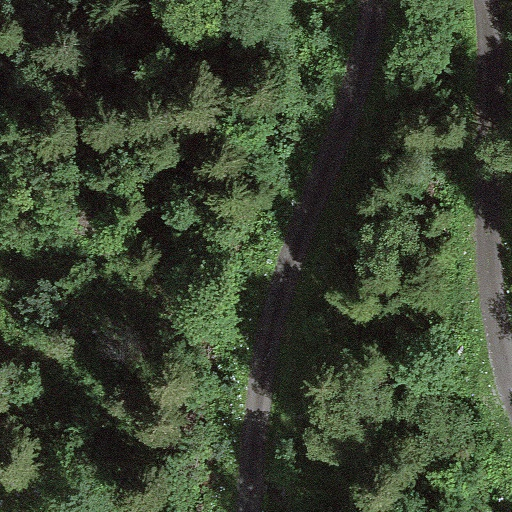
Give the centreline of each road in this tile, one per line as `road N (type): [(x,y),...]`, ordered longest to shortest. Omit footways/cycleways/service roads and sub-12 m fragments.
road 1 (track): [(249,511),(265,343),(346,122),(374,0)]
road 2 (track): [(511,387),(492,276),(486,0)]
